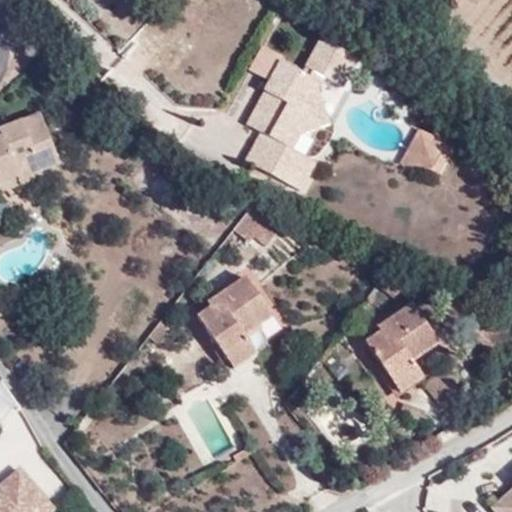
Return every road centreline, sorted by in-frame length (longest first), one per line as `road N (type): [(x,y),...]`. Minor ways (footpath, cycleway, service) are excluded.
road 1 (residential): [(511,138),(465,74),(381,0)]
road 2 (residential): [(114,511),(0,364)]
road 3 (residential): [(366,494),(511,417)]
road 4 (residential): [(169,107),(58,0)]
